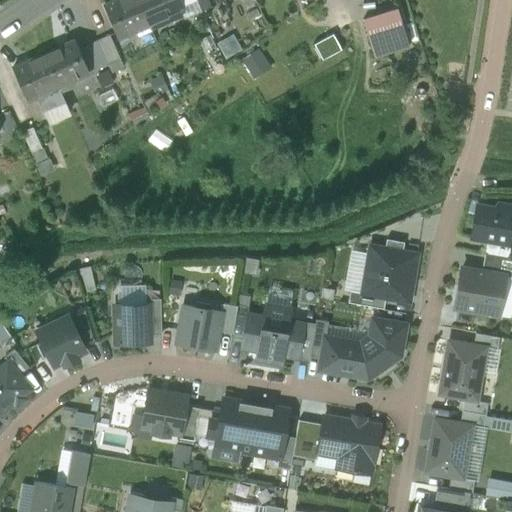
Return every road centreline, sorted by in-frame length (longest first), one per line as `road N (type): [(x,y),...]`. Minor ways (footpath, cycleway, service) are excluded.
road 1 (residential): [(0,450),(51,399),(84,380),(144,364),(413,408)]
road 2 (residential): [(463,178),(413,408)]
road 3 (residential): [(502,0),(479,135),(463,178)]
